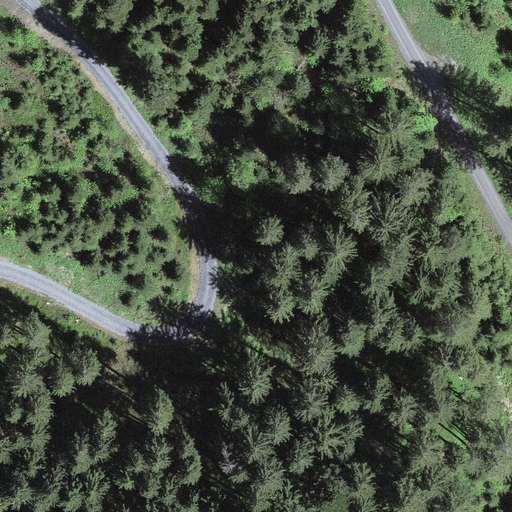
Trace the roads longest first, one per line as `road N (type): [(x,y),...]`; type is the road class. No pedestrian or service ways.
road 1 (track): [(0,269),(131,329),(173,334),(205,305),(209,256),(184,183),(92,56),(26,0)]
road 2 (track): [(511,241),(385,0)]
